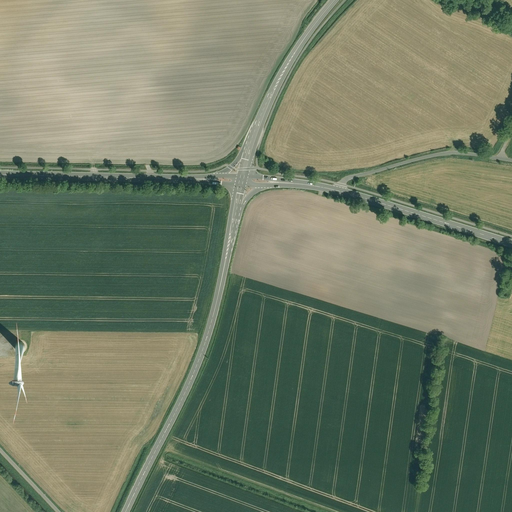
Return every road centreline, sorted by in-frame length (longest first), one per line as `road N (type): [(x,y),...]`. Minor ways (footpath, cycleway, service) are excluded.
road 1 (secondary): [(221,276),(202,350),(125,511)]
road 2 (secondary): [(194,179),(0,174)]
road 3 (secondary): [(511,243),(338,190)]
road 4 (unclassified): [(338,190),(349,177),(412,161),(498,159)]
road 5 (tertiary): [(245,176),(305,35)]
